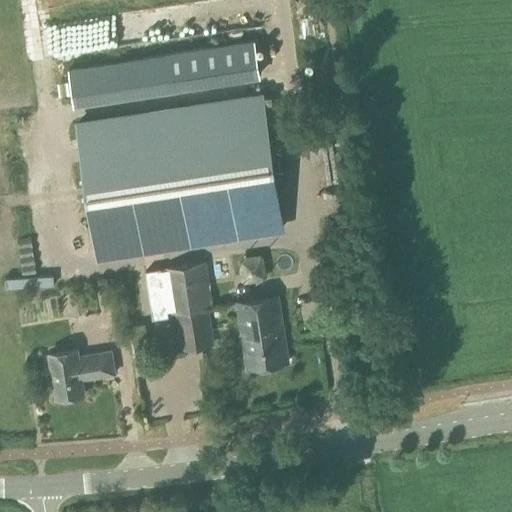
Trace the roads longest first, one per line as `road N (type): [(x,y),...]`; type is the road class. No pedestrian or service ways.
road 1 (tertiary): [(41,489),(352,452)]
road 2 (tertiary): [(511,426),(352,452)]
